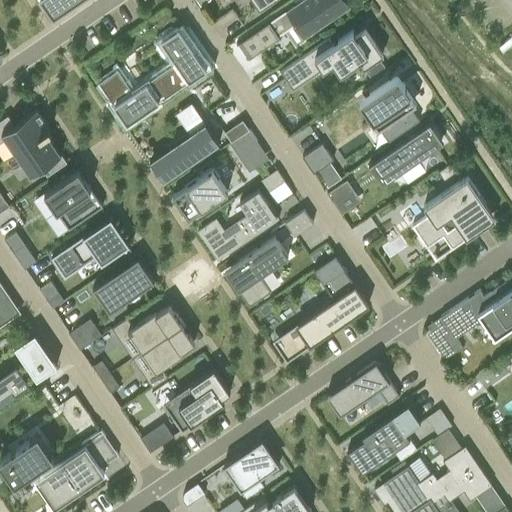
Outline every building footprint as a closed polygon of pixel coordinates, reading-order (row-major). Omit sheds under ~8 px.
[(39,0),(52,19),(80,0),(39,0)] [(300,0),(267,23),(238,43),(248,59),(279,38),(278,36),(295,25),(304,38),(350,7),(345,0),(300,0)] [(251,0),(259,11),(275,0),(251,0)] [(291,86),(304,77),(299,70),(315,59),(322,69),(332,62),(342,76),(360,63),(363,68),(378,58),(383,55),(365,28),(355,34),(352,30),(332,44),(328,38),(280,71),(291,86)] [(168,51),(176,63),(164,71),(132,93),(117,70),(98,83),(126,124),(206,70),(196,55),(185,39),(184,38),(178,29),(160,40),(166,49),(168,51)] [(378,58),(363,68),(370,78),(385,68),(378,58)] [(410,107),(416,103),(397,75),(359,101),(377,129),(379,127),(388,141),(419,120),(410,107)] [(50,130),(36,109),(13,125),(7,116),(0,120),(0,142),(5,140),(15,154),(36,140),(50,130)] [(197,114),(182,125),(188,134),(180,140),(149,161),(162,179),(163,181),(219,143),(198,113),(197,114)] [(249,129),(242,120),(224,132),(231,142),(236,139),(249,129)] [(444,144),(430,124),(369,166),(383,186),(444,144)] [(15,154),(30,176),(41,168),(46,176),(66,162),(61,155),(47,134),(51,131),(50,130),(36,140),(15,154)] [(249,130),(236,139),(243,150),(257,141),(249,130)] [(321,143),(302,156),(313,173),(333,159),(321,143)] [(450,163),(437,172),(443,180),(456,171),(450,163)] [(212,167),(172,194),(188,217),(228,190),(212,167)] [(78,169),(43,193),(56,211),(59,210),(70,226),(67,228),(68,229),(102,206),(78,169)] [(268,192),(284,181),(276,169),(260,180),(268,192)] [(451,248),(483,226),(495,218),(466,176),(423,206),(428,214),(412,225),(414,228),(415,227),(428,245),(443,235),(451,248)] [(346,179),(326,193),(333,202),(353,189),(346,179)] [(197,230),(217,260),(278,218),(258,189),(239,202),(247,213),(246,214),(224,229),(216,218),(197,230)] [(303,209),(285,222),(285,223),(294,235),(313,222),(303,209)] [(110,217),(51,258),(64,278),(96,256),(101,263),(129,244),(110,217)] [(238,290),(240,289),(250,304),(248,305),(249,306),(271,291),(260,275),(288,256),(274,236),(224,270),(238,290)] [(24,269),(36,261),(24,244),(13,252),(24,269)] [(335,255),(313,270),(320,279),(341,265),(335,255)] [(137,257),(92,288),(109,312),(154,281),(137,257)] [(500,332),(511,323),(511,275),(478,299),(500,332)] [(0,325),(0,303),(9,297),(0,282),(0,326),(1,326),(0,325)] [(297,353),(369,304),(354,284),(283,332),(297,353)] [(57,293),(47,300),(52,307),(52,308),(64,300),(58,292),(57,293)] [(440,316),(452,334),(473,319),(461,302),(440,316)] [(150,314),(133,326),(127,317),(111,328),(120,341),(131,333),(142,350),(154,342),(183,323),(170,304),(152,317),(150,314)] [(81,323),(68,333),(79,349),(93,340),(81,323)] [(167,377),(161,368),(178,356),(177,354),(194,342),(187,332),(188,331),(183,323),(154,342),(142,350),(154,367),(143,374),(152,387),(167,377)] [(0,403),(56,365),(43,345),(7,370),(6,368),(0,372),(0,403)] [(99,361),(93,366),(102,379),(108,374),(110,373),(101,360),(99,361)] [(339,414),(377,389),(389,380),(375,361),(326,394),(339,414)] [(498,365),(479,378),(485,387),(504,374),(498,365)] [(230,392),(213,368),(174,394),(183,407),(171,416),(181,430),(218,405),(216,401),(230,392)] [(108,374),(102,379),(111,392),(117,388),(119,386),(110,373),(108,374)] [(387,403),(399,395),(389,380),(377,389),(387,403)] [(399,446),(409,439),(405,433),(420,422),(407,404),(361,436),(363,439),(347,450),(362,472),(399,446)] [(440,408),(426,418),(437,435),(452,426),(440,408)] [(140,437),(150,452),(173,436),(163,421),(140,437)] [(103,433),(41,475),(35,480),(54,507),(60,503),(104,473),(100,467),(117,455),(103,433)] [(29,440),(28,440),(0,459),(0,463),(14,484),(53,458),(52,456),(51,456),(37,435),(29,440)] [(258,478),(279,464),(261,438),(223,465),(246,498),(263,486),(258,478)] [(449,469),(456,480),(473,469),(478,465),(465,445),(442,460),(444,462),(449,469)] [(436,478),(432,472),(419,481),(407,465),(373,488),(384,504),(387,501),(394,511),(410,511),(439,492),(444,489),(437,479),(436,478)] [(457,482),(463,491),(469,500),(492,485),(478,465),(473,469),(456,480),(457,482)] [(452,483),(456,480),(449,469),(445,472),(436,478),(437,479),(444,489),(452,483)] [(444,489),(445,490),(451,499),(459,493),(463,491),(457,482),(456,480),(452,483),(444,489)] [(197,482),(186,490),(184,492),(183,493),(182,495),(182,497),(182,499),(183,501),(186,505),(204,493),(197,482)] [(238,511),(309,511),(311,511),(294,485),(275,498),(276,499),(268,505),(262,496),(238,511)] [(444,511),(455,505),(451,499),(445,490),(444,489),(439,492),(410,511),(444,511)]
